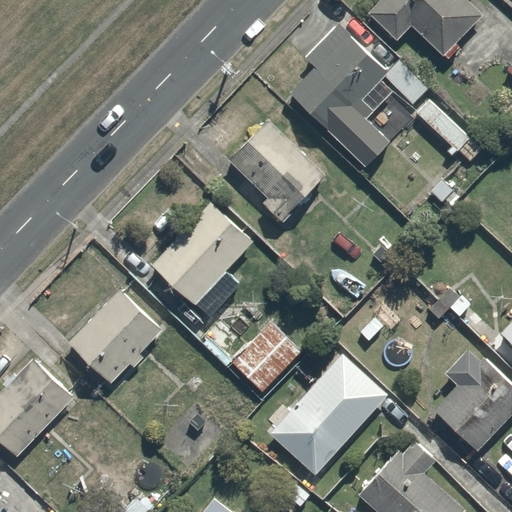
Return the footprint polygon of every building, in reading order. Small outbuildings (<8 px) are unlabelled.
[(346,0),(341,5),(369,33),(389,13),(420,44),(458,6),(451,0),(346,0)] [(256,87),(297,129),(326,100),(344,118),(376,87),(317,27),(256,87)] [(511,42),(499,59),(511,69),(511,42)] [(196,160),(250,215),(293,173),(239,118),(196,160)] [(121,256),(179,313),(210,282),(191,263),(220,234),(181,196),(121,256)] [(40,335),(77,372),(132,317),(95,281),(40,335)] [(511,288),(471,332),(511,370),(511,288)] [(407,407),(447,447),(500,393),(447,341),(415,373),(428,385),(407,407)] [(242,427),(288,469),(360,390),(314,348),(242,427)] [(0,358),(0,431),(42,390),(5,353),(0,358)] [(325,495),(344,511),(405,511),(419,496),(365,449),(325,495)] [(239,511),(203,486),(183,511),(239,511)] [(159,511),(132,490),(115,511),(159,511)]
